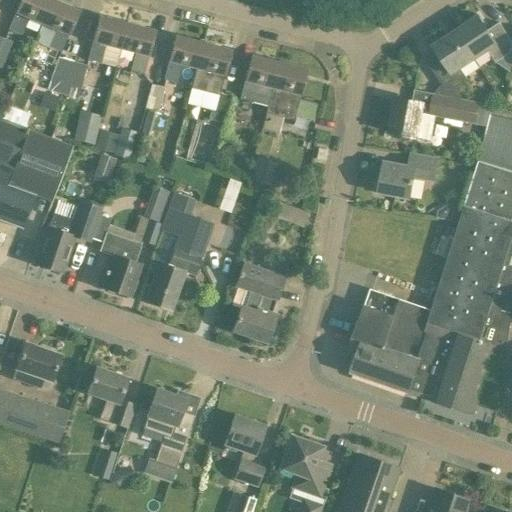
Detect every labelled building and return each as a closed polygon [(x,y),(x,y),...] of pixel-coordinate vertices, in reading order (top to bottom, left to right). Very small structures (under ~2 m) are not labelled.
[(33,41),(40,24),(41,25),(51,1),(49,0),(20,0),(7,31),(33,41)] [(61,53),(68,36),(78,12),(51,1),(41,25),(54,30),(47,47),(61,53)] [(98,17),(91,43),(86,60),(114,68),(126,24),(98,17)] [(473,61),(489,51),(496,62),(511,74),(511,49),(511,43),(511,42),(500,23),(486,31),(478,18),(455,33),(473,61)] [(154,32),(126,24),(114,68),(143,75),(154,32)] [(432,47),(441,60),(430,67),(441,85),(434,93),(462,98),(458,86),(467,80),(461,69),(473,61),(455,33),(432,47)] [(180,66),(195,70),(202,44),(174,37),(163,80),(176,83),(180,66)] [(223,77),(224,77),(231,51),(202,44),(195,70),(190,89),(218,96),(223,77)] [(250,57),(244,82),(239,99),(266,106),(278,64),(250,57)] [(58,58),(46,90),(62,95),(73,62),(58,58)] [(73,62),(62,95),(77,100),(87,65),(73,62)] [(306,71),(278,64),(266,106),(261,129),(278,133),(282,117),(294,120),(306,71)] [(144,108),(156,111),(162,87),(151,84),(144,108)] [(435,116),(477,125),(482,104),(482,102),(462,98),(434,93),(414,89),(411,103),(397,100),(391,134),(416,139),(430,141),(435,116)] [(493,107),(482,104),(477,125),(486,127),(482,145),(511,152),(511,120),(491,115),(493,107)] [(7,107),(2,120),(25,128),(30,115),(7,107)] [(0,118),(0,222),(22,230),(34,196),(52,203),(72,145),(25,128),(2,120),(0,118)] [(113,155),(129,160),(137,132),(121,128),(113,155)] [(94,147),(112,153),(118,135),(99,129),(94,147)] [(102,153),(95,172),(111,178),(118,159),(102,153)] [(410,153),(407,167),(385,162),(378,193),(409,199),(414,178),(433,182),(438,159),(410,153)] [(277,163),(256,157),(250,180),(270,187),(277,163)] [(431,311),(430,311),(419,342),(426,345),(410,392),(474,415),(496,344),(506,347),(511,309),(511,171),(478,161),(431,311)] [(172,192),(166,211),(159,231),(176,236),(166,266),(156,262),(151,276),(154,277),(145,303),(171,312),(185,272),(195,276),(213,224),(189,215),(194,200),(172,192)] [(63,274),(75,237),(89,242),(91,238),(99,215),(101,208),(79,200),(72,219),(52,213),(47,228),(35,265),(63,274)] [(279,217),(304,227),(310,212),(285,202),(279,217)] [(103,288),(106,289),(109,292),(112,293),(115,292),(129,297),(140,266),(134,263),(141,241),(154,245),(159,231),(166,211),(148,205),(143,218),(139,216),(131,242),(105,232),(98,252),(114,257),(103,288)] [(234,286),(245,290),(231,332),(266,343),(275,315),(270,314),(274,301),(277,302),(285,277),(242,262),(234,286)] [(352,339),(362,342),(352,373),(410,392),(426,345),(419,342),(430,311),(370,289),(352,339)] [(39,388),(43,378),(51,381),(59,355),(24,343),(12,378),(39,388)] [(135,404),(120,398),(126,378),(95,368),(86,392),(106,399),(99,418),(126,428),(135,404)] [(177,390),(175,396),(156,389),(146,415),(173,425),(168,437),(164,436),(155,460),(148,459),(143,473),(171,483),(200,398),(177,390)] [(0,424),(57,443),(67,412),(0,390),(0,424)] [(252,461),(254,455),(264,427),(234,416),(224,444),(242,451),(232,479),(257,488),(265,466),(252,461)] [(331,464),(319,460),(323,447),(292,436),(287,450),(285,449),(278,469),(294,474),(289,488),(291,488),(287,498),(300,503),(296,511),(318,511),(327,489),(323,488),(331,464)] [(94,475),(107,480),(116,453),(103,448),(94,475)] [(358,455),(337,511),(383,511),(398,469),(358,455)] [(463,511),(467,500),(434,489),(426,511),(463,511)] [(232,511),(251,511),(256,499),(239,493),(232,511)]
